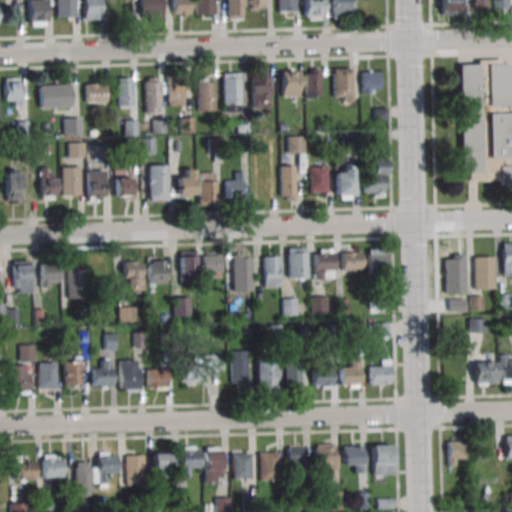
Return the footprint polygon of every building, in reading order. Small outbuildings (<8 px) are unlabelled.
[(27,0),(27,25),(45,25),(44,0),(27,0)] [(54,0),(54,18),(76,18),(75,0),(54,0)] [(82,0),(83,19),(100,19),(99,0),(82,0)] [(137,0),(138,17),(161,17),(161,0),(137,0)] [(171,0),(171,15),(189,15),(188,0),(171,0)] [(192,0),(193,15),(213,15),(213,0),(192,0)] [(225,0),(226,19),(243,19),(243,0),(225,0)] [(264,9),(263,0),(247,0),(248,9),(264,9)] [(276,0),(276,12),(295,12),(295,0),(276,0)] [(302,0),(303,19),(323,19),(322,0),(302,0)] [(347,0),(330,0),(331,17),(348,17),(347,0)] [(439,0),(439,14),(458,14),(458,0),(439,0)] [(472,0),(473,9),(487,9),(486,0),(472,0)] [(507,0),(490,0),(490,9),(507,9),(507,0)] [(458,64),(460,172),(467,172),(468,180),(477,180),(496,179),(497,185),(511,184),(511,103),(511,65),(511,63),(501,63),(501,59),(475,60),(475,64),(458,64)] [(320,68),(304,68),(304,97),(320,97),(320,68)] [(351,68),(332,68),(332,101),(351,101),(351,68)] [(298,96),(298,71),(280,71),(280,96),(298,96)] [(360,71),(360,93),(380,93),(380,71),(360,71)] [(239,111),(239,73),(221,73),(221,111),(239,111)] [(250,73),(250,107),(268,107),(268,73),(250,73)] [(158,77),(143,77),(143,112),(158,112),(158,77)] [(115,107),(131,107),(131,78),(115,78),(115,107)] [(21,79),(3,79),(3,105),(21,105),(21,79)] [(214,110),(214,80),(196,80),(196,110),(214,110)] [(183,105),(183,81),(166,81),(166,105),(183,105)] [(105,102),(105,83),(84,83),(84,102),(105,102)] [(70,84),(38,84),(38,107),(70,107),(70,84)] [(80,133),(80,118),(61,118),(61,133),(80,133)] [(193,132),(193,118),(179,118),(179,132),(193,132)] [(136,120),(123,120),(123,135),(136,135),(136,120)] [(304,153),(304,135),(286,135),(286,153),(304,153)] [(152,152),(152,138),(141,138),(141,152),(152,152)] [(83,156),(83,142),(67,142),(67,156),(83,156)] [(363,196),(383,196),(383,176),(388,176),(388,159),(372,159),(372,173),(363,173),(363,196)] [(147,165),(147,201),(166,201),(166,165),(147,165)] [(78,166),(61,167),(61,196),(79,196),(78,166)] [(278,200),(294,200),(294,166),(278,166),(278,200)] [(326,166),(308,166),(308,194),(326,194),(326,166)] [(353,195),(353,167),(334,167),(334,195),(353,195)] [(38,199),(54,199),(54,168),(38,168),(38,199)] [(103,169),(86,169),(86,199),(103,199),(103,169)] [(193,169),(176,169),(176,196),(193,196),(193,169)] [(4,200),(20,200),(20,170),(4,170),(4,200)] [(131,171),(114,171),(114,199),(131,199),(131,171)] [(196,204),(215,204),(215,172),(196,172),(196,204)] [(243,197),(243,172),(234,172),(234,180),(224,180),(224,197),(243,197)] [(511,274),(511,243),(501,243),(501,275),(511,274)] [(286,247),(286,278),(306,278),(306,247),(286,247)] [(312,248),(312,278),(334,278),(334,248),(312,248)] [(386,249),(366,249),(366,272),(386,272),(386,249)] [(361,270),(361,250),(340,250),(340,270),(361,270)] [(195,251),(178,251),(178,279),(195,279),(195,251)] [(212,285),(212,274),(221,274),(221,253),(201,253),(201,285),(212,285)] [(232,291),(251,291),(251,253),(232,253),(232,291)] [(262,287),(279,287),(279,255),(262,255),(262,287)] [(492,256),(472,256),(472,289),(492,289),(492,256)] [(146,258),(146,284),(163,284),(163,258),(146,258)] [(140,261),(122,261),(122,290),(140,290),(140,261)] [(29,262),(11,262),(11,293),(29,293),(29,262)] [(57,263),(39,263),(39,286),(57,286),(57,263)] [(84,268),(68,268),(68,286),(84,286),(84,268)] [(468,295),(468,311),(482,311),(482,295),(468,295)] [(189,315),(189,296),(171,296),(171,315),(189,315)] [(309,313),(326,313),(326,296),(309,296),(309,313)] [(296,298),(281,298),(281,315),(296,315),(296,298)] [(134,306),(116,306),(116,321),(134,321),(134,306)] [(388,322),(371,322),(371,338),(388,338),(388,322)] [(114,334),(103,334),(103,350),(114,350),(114,334)] [(18,361),(34,361),(34,344),(18,344),(18,361)] [(247,349),(229,349),(229,385),(247,385),(247,349)] [(202,381),(202,371),(221,371),(221,354),(177,355),(177,382),(202,381)] [(498,383),(511,382),(511,354),(498,354),(498,383)] [(100,368),(90,368),(90,387),(111,387),(111,359),(100,359),(100,368)] [(118,389),(138,389),(138,359),(118,359),(118,389)] [(300,360),(284,360),(284,387),(300,387),(300,360)] [(311,387),(331,387),(331,360),(311,360),(311,387)] [(368,385),(389,385),(389,360),(377,360),(377,363),(368,363),(368,385)] [(81,361),(62,361),(62,385),(81,385),(81,361)] [(256,361),(256,388),(274,388),(274,361),(256,361)] [(36,362),(36,389),(54,389),(54,362),(36,362)] [(339,386),(359,386),(359,362),(339,362),(339,386)] [(495,384),(495,362),(472,362),(472,384),(495,384)] [(28,392),(28,364),(7,364),(7,392),(28,392)] [(145,388),(166,388),(166,368),(145,368),(145,388)] [(511,434),(503,434),(503,458),(511,457),(511,434)] [(463,441),(445,441),(445,466),(455,466),(455,460),(463,460),(463,441)] [(313,443),(313,474),(335,474),(335,443),(313,443)] [(370,444),(370,475),(393,475),(393,444),(370,444)] [(363,472),(362,445),(341,446),(341,463),(352,463),(352,473),(363,472)] [(199,447),(179,446),(179,475),(189,475),(189,466),(199,466),(199,447)] [(285,447),(285,469),(304,469),(304,447),(285,447)] [(221,482),(221,448),(203,448),(203,482),(221,482)] [(249,452),(231,452),(231,479),(249,479),(249,452)] [(257,452),(257,479),(278,479),(278,452),(257,452)] [(73,462),(73,494),(89,494),(89,487),(106,487),(106,475),(117,475),(117,453),(93,453),(93,462),(73,462)] [(152,477),(170,477),(170,453),(152,453),(152,477)] [(13,479),(33,479),(33,455),(13,455),(13,479)] [(62,478),(62,455),(42,455),(42,478),(62,478)] [(142,455),(123,455),(123,485),(142,485),(142,455)] [(328,510),(340,510),(340,492),(328,492),(328,510)] [(366,492),(356,492),(356,509),(366,509),(366,492)] [(214,497),(214,511),(228,511),(229,497),(214,497)] [(392,498),(374,498),(374,508),(392,508),(392,498)] [(24,511),(24,502),(9,502),(8,511),(24,511)]
